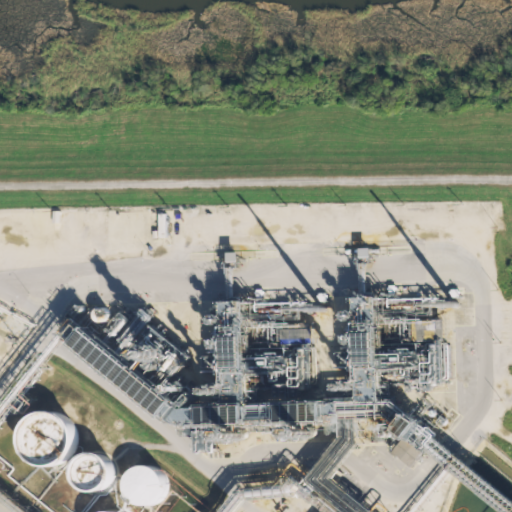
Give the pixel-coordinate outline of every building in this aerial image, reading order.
[(377,297),(361,297),(361,307),(377,307),(377,297)] [(251,348),(247,300),(228,301),(230,327),(237,327),(238,337),(228,338),(232,390),(230,391),(231,409),(220,410),(220,414),(232,413),(233,426),(311,419),(310,414),(318,413),(317,401),(255,406),(253,384),(312,379),(309,343),(251,348)] [(127,382),(139,367),(131,359),(130,360),(99,335),(104,329),(101,327),(98,331),(92,326),(79,342),(127,382)] [(173,338),(151,333),(148,345),(154,346),(151,359),(146,358),(145,363),(152,364),(153,360),(168,363),(173,338)] [(26,462),(20,455),(16,446),(16,437),(19,428),(25,421),(33,416),(43,414),(52,415),(61,420),(67,427),(70,436),(70,446),(67,455),(61,462),(53,467),(44,469),(34,467),(26,462)] [(217,451),(217,428),(202,429),(202,427),(198,427),(198,451),(217,451)] [(394,450),(412,466),(425,452),(407,436),(394,450)] [(82,454),(73,460),(68,470),(70,481),(77,490),(88,493),(99,490),(106,481),(108,470),(103,460),(94,454),(82,454)] [(135,467),(125,473),(121,483),(122,494),(130,503),(140,506),(151,503),(158,494),(160,483),(155,473),(146,467),(135,467)]
